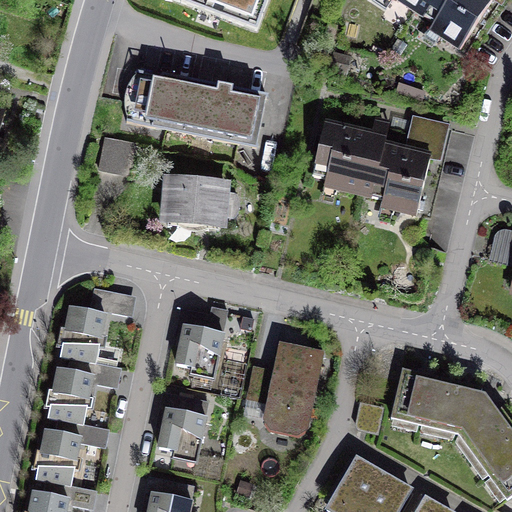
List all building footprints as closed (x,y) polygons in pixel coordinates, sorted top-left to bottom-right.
[(268,0),(174,0),(256,31),(268,0)] [(455,58),(492,5),(500,11),(506,0),(369,0),(377,5),(379,0),(383,0),(427,30),(423,35),(455,58)] [(127,123),(256,149),(266,98),(137,72),(127,123)] [(319,191),(414,220),(433,159),(441,162),(450,132),(411,120),(402,150),(382,144),(388,123),(374,119),(369,137),(322,123),(308,171),(324,176),(319,191)] [(122,143),(105,140),(99,170),(115,174),(122,143)] [(226,186),(168,182),(165,221),(222,227),(223,217),(232,218),(236,215),(238,210),(238,203),(238,200),(234,196),(225,195),(226,186)] [(101,313),(133,322),(139,300),(108,291),(101,313)] [(116,320),(75,313),(66,363),(107,370),(116,320)] [(179,382),(224,390),(234,334),(188,326),(179,382)] [(319,348),(276,339),(258,416),(264,426),(289,433),(303,426),(319,348)] [(459,435),(481,387),(398,367),(387,418),(459,435)] [(104,382),(66,374),(55,426),(93,434),(104,382)] [(511,428),(481,387),(459,435),(507,500),(511,496),(511,428)] [(377,431),(382,406),(360,401),(355,427),(377,431)] [(208,462),(218,414),(171,404),(161,452),(208,462)] [(90,447),(54,438),(43,486),(79,495),(90,447)] [(335,511),(363,511),(386,474),(351,453),(321,503),(335,511)] [(386,474),(363,511),(390,511),(406,486),(386,474)] [(255,480),(237,476),(233,488),(251,493),(255,480)] [(205,511),(209,496),(162,487),(156,511),(205,511)] [(447,511),(450,509),(420,492),(408,511),(447,511)] [(77,511),(79,505),(40,497),(36,511),(77,511)]
